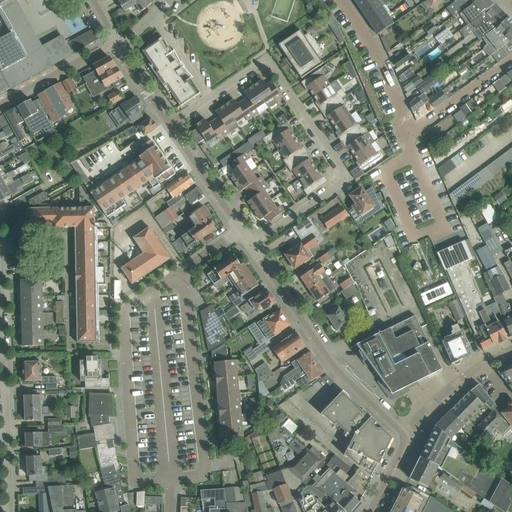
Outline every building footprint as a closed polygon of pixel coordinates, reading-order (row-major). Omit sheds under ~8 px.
[(0,0),(0,93),(72,54),(62,36),(42,47),(15,0),(0,0)] [(120,0),(118,2),(123,12),(135,5),(140,12),(147,7),(154,0),(120,0)] [(355,0),(354,1),(360,9),(373,0),(355,0)] [(373,0),(360,9),(366,18),(385,5),(381,0),(373,0)] [(460,0),(461,0),(460,0),(457,0),(453,3),(458,9),(467,1),(469,4),(473,0),(460,0)] [(471,22),(493,5),(488,0),(473,0),(469,4),(470,5),(457,15),(466,26),(471,22)] [(497,17),(503,13),(495,4),(493,5),(471,22),(466,26),(461,29),(467,36),(485,23),(488,21),(490,18),(495,14),(497,17)] [(366,18),(372,26),(390,13),(385,5),(366,18)] [(393,23),(387,15),(391,13),(390,13),(372,26),(377,34),(377,35),(394,24),(393,23)] [(497,27),(509,19),(503,13),(497,17),(495,14),(490,18),(488,21),(485,23),(467,36),(467,37),(473,32),(479,40),(483,37),(485,36),(497,27)] [(341,43),(344,41),(332,16),(326,20),(341,43)] [(511,27),(511,22),(509,19),(497,27),(485,36),(483,37),(489,43),(491,46),(505,36),(506,36),(510,32),(509,31),(511,27)] [(433,24),(425,30),(428,35),(436,29),(433,24)] [(509,44),(511,40),(511,27),(509,31),(510,32),(506,36),(505,36),(491,46),(489,43),(484,46),(486,48),(483,50),(490,56),(498,49),(499,50),(509,44)] [(447,29),(432,41),(437,48),(452,36),(447,29)] [(301,79),(309,73),(323,64),(319,58),(323,55),(321,50),(317,43),(312,37),(308,33),(304,36),(300,30),(278,45),(283,52),(286,50),(289,56),(285,59),(291,67),(295,64),(299,69),(296,71),(301,79)] [(170,49),(167,46),(162,37),(142,51),(150,63),(170,49)] [(511,52),(511,40),(509,44),(499,50),(505,58),(511,52)] [(200,93),(194,85),(191,80),(193,78),(183,67),(184,66),(181,62),(180,63),(173,49),(171,51),(170,49),(150,63),(148,65),(155,75),(157,73),(165,85),(163,86),(168,94),(170,92),(180,107),(200,93)] [(404,53),(391,62),(396,69),(408,59),(404,53)] [(86,84),(87,83),(116,67),(108,56),(93,65),(96,70),(83,77),(86,84)] [(353,79),(356,77),(349,61),(343,65),(353,79)] [(313,96),(330,85),(324,77),(330,72),(326,65),(301,82),(305,88),(307,87),(313,96)] [(106,87),(123,77),(116,67),(87,83),(90,90),(94,87),(98,93),(107,88),(106,87)] [(408,68),(402,73),(408,80),(414,75),(408,68)] [(511,69),(499,79),(504,86),(511,81),(511,69)] [(438,82),(433,76),(416,89),(420,95),(438,82)] [(420,83),(415,77),(409,82),(414,88),(420,83)] [(68,93),(74,90),(68,79),(62,82),(68,93)] [(282,97),(273,85),(268,88),(262,80),(253,86),(264,103),(273,97),(276,101),(282,97)] [(72,105),(65,92),(60,83),(38,95),(53,121),(66,114),(67,116),(78,110),(75,104),(72,105)] [(321,112),(346,95),(342,89),(335,93),(330,85),(313,96),(319,105),(317,107),(321,112)] [(256,109),(264,103),(253,86),(244,93),(250,101),(244,105),(253,117),(258,113),(256,109)] [(124,99),(119,91),(109,96),(113,104),(124,99)] [(442,91),(429,101),(434,108),(447,99),(442,91)] [(333,126),(350,115),(344,105),(346,104),(342,99),(346,96),(346,95),(321,112),(325,118),(327,117),(333,126)] [(121,105),(115,109),(124,122),(126,121),(130,118),(133,123),(142,117),(139,112),(144,109),(136,97),(127,103),(126,102),(121,105)] [(418,97),(409,104),(413,113),(423,105),(418,97)] [(54,132),(44,113),(39,104),(34,107),(30,100),(17,107),(24,120),(24,121),(36,142),(54,132)] [(253,117),(244,105),(239,108),(233,100),(224,106),(236,123),(244,117),(247,121),(253,117)] [(459,108),(467,118),(472,114),(465,104),(459,108)] [(227,129),(236,123),(224,106),(215,112),(221,121),(216,124),(224,136),(230,133),(227,129)] [(23,122),(20,117),(15,108),(5,114),(18,138),(23,135),(18,125),(23,122)] [(499,109),(489,116),(493,121),(503,113),(499,109)] [(341,142),(364,127),(363,127),(362,128),(358,122),(356,124),(350,115),(333,126),(340,135),(338,136),(341,142)] [(144,136),(157,128),(150,118),(138,126),(137,125),(127,131),(130,136),(135,133),(136,134),(140,131),(144,136)] [(210,128),(205,119),(195,126),(197,128),(190,132),(198,144),(204,139),(207,142),(216,136),(218,140),(224,136),(216,124),(210,128)] [(278,150),(295,138),(289,129),(291,128),(287,122),(262,139),(266,145),(272,141),(278,150)] [(6,137),(13,133),(8,125),(1,128),(6,137)] [(354,156),(370,144),(364,135),(367,133),(364,127),(341,142),(345,148),(347,146),(354,156)] [(252,136),(247,139),(252,145),(253,144),(256,142),(252,136)] [(287,166),(307,152),(303,146),(301,148),(295,138),(278,150),(285,159),(283,160),(287,166)] [(473,163),(478,170),(505,150),(497,138),(465,161),(468,166),(473,163)] [(146,152),(89,191),(107,217),(126,204),(122,198),(151,178),(153,181),(157,186),(161,183),(157,178),(162,174),(166,180),(175,174),(173,173),(164,159),(166,157),(164,154),(162,156),(151,140),(143,146),(146,152)] [(0,152),(0,158),(10,153),(22,146),(20,142),(20,141),(7,148),(8,148),(0,152)] [(254,147),(253,144),(252,145),(249,142),(244,145),(248,151),(254,147)] [(362,172),(370,166),(382,158),(378,152),(376,153),(370,144),(354,156),(360,165),(358,166),(362,172)] [(453,206),(457,203),(511,162),(511,148),(448,195),(453,206)] [(26,152),(20,156),(23,161),(24,164),(31,161),(26,152)] [(238,158),(235,152),(228,156),(232,162),(238,158)] [(299,179),(315,168),(309,159),(311,158),(307,152),(287,166),(290,172),(292,170),(299,179)] [(234,182),(251,171),(245,162),(249,159),(245,153),(238,158),(232,162),(236,167),(227,173),(234,182)] [(443,176),(449,170),(450,172),(462,160),(456,153),(438,170),(443,176)] [(0,178),(13,171),(11,166),(0,172),(0,178)] [(307,196),(327,182),(323,176),(321,177),(315,168),(299,179),(305,189),(303,190),(307,196)] [(13,171),(0,178),(0,189),(6,186),(4,181),(15,175),(13,171)] [(252,191),(264,182),(260,177),(257,179),(251,171),(234,182),(240,191),(249,186),(252,191)] [(185,195),(183,191),(195,183),(188,173),(167,188),(170,192),(173,197),(167,202),(170,206),(174,203),(178,209),(188,202),(191,206),(205,197),(198,187),(185,195)] [(6,186),(0,189),(0,201),(6,198),(7,197),(19,191),(16,185),(22,182),(24,184),(31,180),(27,174),(6,186)] [(253,211),(270,199),(264,191),(268,188),(264,182),(252,191),(256,196),(247,202),(253,211)] [(373,206),(376,211),(381,208),(372,187),(364,193),(361,188),(358,190),(357,188),(352,192),(353,194),(350,196),(357,206),(354,209),(359,216),(373,206)] [(43,191),(29,199),(33,206),(40,202),(47,198),(43,191)] [(502,193),(494,197),(497,204),(505,200),(502,193)] [(284,211),(280,205),(276,208),(270,199),(253,211),(260,220),(268,214),(272,220),(284,211)] [(171,222),(178,217),(170,206),(170,207),(162,212),(171,224),(171,223),(171,222)] [(185,235),(209,219),(211,217),(203,206),(188,217),(192,223),(181,230),(185,235)] [(94,223),(94,207),(35,209),(25,209),(26,225),(53,224),(53,227),(53,228),(75,227),(76,273),(75,273),(76,280),(77,343),(97,342),(95,285),(105,285),(105,267),(95,267),(94,227),(107,227),(107,223),(94,223)] [(323,232),(345,216),(339,208),(317,223),(323,232)] [(16,231),(17,225),(17,210),(9,209),(8,231),(16,231)] [(163,229),(171,224),(162,212),(155,218),(163,229)] [(308,250),(319,243),(323,240),(308,218),(294,228),(303,240),(295,245),(296,247),(285,255),(294,269),(303,262),(304,263),(310,259),(309,258),(312,256),(308,250)] [(178,233),(182,238),(188,247),(194,242),(194,243),(215,229),(209,219),(185,235),(181,230),(178,233)] [(491,255),(503,249),(488,222),(477,228),(486,245),(491,255)] [(171,223),(171,224),(163,229),(166,233),(174,227),(171,223)] [(143,253),(128,263),(126,261),(122,264),(123,266),(121,268),(132,285),(170,259),(149,227),(133,238),(143,253)] [(383,262),(392,259),(400,283),(395,285),(397,291),(408,287),(398,257),(400,256),(393,236),(370,244),(374,254),(380,252),(383,262)] [(437,253),(436,253),(444,271),(446,270),(458,298),(471,328),(478,341),(482,350),(494,345),(479,312),(476,305),(473,299),(479,297),(464,262),(472,258),(468,249),(464,241),(437,253)] [(486,245),(476,251),(483,263),(487,272),(484,273),(510,337),(511,335),(511,313),(511,314),(508,303),(506,303),(502,293),(509,289),(497,265),(497,266),(491,255),(486,245)] [(319,258),(322,263),(337,253),(334,248),(319,258)] [(429,250),(419,255),(428,274),(437,270),(438,272),(442,270),(439,263),(435,264),(429,250)] [(217,282),(240,265),(234,255),(212,270),(213,271),(207,275),(217,289),(220,287),(217,282)] [(419,255),(409,259),(415,273),(412,274),(415,282),(419,280),(418,278),(428,274),(419,255)] [(235,286),(251,275),(243,264),(240,265),(217,282),(220,287),(231,280),(235,286)] [(327,277),(322,270),(323,269),(320,264),(300,277),(309,289),(318,283),(317,283),(327,277)] [(232,303),(250,291),(258,286),(251,275),(235,286),(239,291),(229,298),(232,303)] [(344,290),(352,284),(354,283),(350,277),(340,284),(344,290)] [(42,280),(21,280),(22,346),(43,346),(42,280)] [(317,301),(325,296),(331,292),(328,287),(323,290),(318,283),(309,289),(317,301)] [(352,284),(344,290),(339,293),(344,300),(357,291),(352,284)] [(249,302),(241,308),(245,314),(246,313),(250,319),(257,315),(260,313),(260,314),(266,311),(265,309),(267,308),(275,302),(274,301),(267,290),(254,298),(254,297),(248,301),(249,302)] [(476,305),(482,302),(479,297),(473,299),(476,305)] [(451,301),(449,302),(457,321),(465,318),(456,299),(451,301)] [(353,320),(348,313),(346,315),(344,311),(342,312),(339,308),(338,308),(335,303),(324,311),(327,316),(337,331),(337,330),(339,333),(345,329),(343,326),(353,320)] [(481,303),(476,305),(479,312),(494,345),(506,339),(495,316),(494,316),(490,307),(484,310),(481,303)] [(221,345),(224,343),(221,338),(226,335),(219,324),(222,322),(211,305),(203,310),(204,313),(201,315),(208,351),(210,350),(211,351),(221,345)] [(269,317),(269,316),(257,324),(256,322),(249,327),(258,340),(265,335),(268,340),(275,335),(276,336),(281,332),(280,331),(290,324),(280,310),(269,317)] [(233,316),(230,311),(224,314),(228,320),(233,316)] [(428,376),(442,369),(415,315),(389,328),(398,346),(404,359),(376,372),(384,384),(381,386),(390,398),(407,386),(408,389),(410,388),(415,385),(412,380),(414,379),(420,374),(423,371),(426,372),(428,375),(427,375),(428,376)] [(468,346),(467,343),(465,344),(456,324),(450,327),(452,331),(450,332),(451,335),(448,337),(449,339),(442,342),(452,364),(453,363),(455,365),(460,363),(460,360),(471,355),(467,347),(468,346)] [(43,325),(43,338),(65,338),(65,325),(43,325)] [(364,363),(368,361),(398,346),(389,328),(350,347),(351,349),(355,346),(364,363)] [(282,362),(297,352),(305,346),(295,332),(272,348),(282,362)] [(224,349),(221,345),(211,351),(212,359),(228,357),(227,349),(224,349)] [(368,361),(376,372),(404,359),(398,346),(368,361)] [(251,347),(243,352),(244,354),(246,356),(250,362),(255,359),(258,357),(253,349),(251,347)] [(274,391),(317,362),(310,351),(296,360),(291,363),(295,369),(288,374),(283,377),(280,383),(281,386),(274,391)] [(85,381),(85,388),(110,388),(109,374),(108,374),(108,379),(102,379),(101,360),(97,360),(97,357),(87,358),(87,361),(80,361),(80,381),(85,381)] [(46,390),(57,389),(57,383),(54,383),(54,377),(44,377),(43,369),(41,369),(41,362),(30,362),(30,359),(24,359),(24,362),(23,362),(23,381),(41,381),(41,384),(46,384),(46,390)] [(235,360),(214,362),(215,375),(213,375),(214,383),(216,383),(218,407),(216,407),(217,416),(219,415),(221,429),(218,429),(219,437),(221,437),(222,439),(243,437),(235,360)] [(258,374),(258,383),(272,373),(265,362),(254,370),(258,374)] [(306,384),(324,372),(317,362),(274,391),(277,395),(284,390),(284,391),(302,379),(306,384)] [(511,366),(505,370),(498,372),(503,378),(504,379),(511,389),(511,366)] [(255,386),(254,375),(247,375),(248,386),(255,386)] [(330,386),(334,382),(327,375),(322,379),(330,386)] [(497,411),(499,409),(478,384),(470,391),(484,405),(485,403),(490,408),(492,407),(495,410),(496,409),(497,411)] [(451,410),(465,424),(484,405),(470,391),(451,410)] [(370,472),(372,473),(378,462),(379,459),(379,456),(381,451),(383,446),(383,443),(383,440),(382,437),(381,434),(379,431),(377,429),(365,417),(365,414),(342,392),(321,413),(296,393),(286,400),(345,450),(344,455),(360,469),(363,466),(370,472)] [(112,394),(97,393),(89,393),(88,417),(90,417),(92,429),(94,429),(95,435),(77,438),(80,452),(97,449),(99,460),(101,467),(118,463),(117,458),(116,453),(115,447),(114,447),(112,439),(114,438),(112,424),(110,424),(108,417),(111,417),(112,394)] [(41,407),(41,405),(40,395),(24,395),(24,407),(41,407)] [(242,409),(251,408),(251,413),(258,412),(256,398),(250,399),(250,402),(242,403),(242,409)] [(511,405),(502,413),(505,418),(511,425),(511,405)] [(66,418),(76,418),(75,406),(66,406),(66,418)] [(41,420),(41,415),(49,415),(49,407),(41,407),(24,407),(25,420),(41,420)] [(465,424),(458,418),(451,410),(435,426),(449,439),(461,428),(470,437),(474,433),(465,424)] [(493,411),(476,428),(482,434),(486,437),(496,427),(503,434),(505,434),(511,426),(511,425),(505,418),(503,420),(493,411)] [(277,424),(285,418),(282,413),(273,418),(277,424)] [(64,432),(64,425),(60,425),(60,419),(48,419),(48,432),(64,432)] [(263,425),(265,429),(266,434),(270,442),(280,438),(277,429),(271,420),(263,425)] [(289,435),(291,433),(283,426),(281,428),(289,435)] [(511,494),(511,485),(449,439),(435,426),(420,457),(438,466),(445,471),(476,493),(502,511),(509,511),(505,509),(511,494)] [(54,433),(48,433),(47,432),(25,433),(26,447),(36,447),(54,446),(54,433)] [(335,455),(326,465),(322,462),(326,458),(313,446),(309,451),(295,439),(295,440),(309,452),(315,456),(323,463),(327,466),(335,473),(349,485),(354,489),(362,496),(369,484),(335,455)] [(321,487),(335,473),(327,466),(323,463),(315,456),(309,452),(295,440),(290,446),(300,456),(288,469),(313,492),(316,489),(317,490),(320,486),(321,487)] [(69,448),(70,458),(78,457),(76,447),(69,448)] [(62,455),(61,448),(49,449),(49,456),(62,455)] [(47,476),(47,467),(41,467),(41,456),(27,457),(28,475),(35,475),(36,482),(47,482),(47,476)] [(435,471),(438,466),(420,457),(409,478),(434,490),(437,483),(434,481),(438,472),(435,471)] [(123,499),(123,494),(121,486),(119,472),(121,471),(123,468),(122,467),(122,465),(119,463),(118,463),(101,467),(101,468),(100,468),(105,488),(100,489),(100,488),(94,489),(97,501),(97,502),(97,503),(98,502),(100,511),(102,511),(119,508),(119,507),(123,506),(122,501),(128,500),(127,498),(123,499)] [(268,481),(265,482),(269,491),(274,489),(279,503),(281,507),(283,511),(297,511),(287,484),(281,470),(266,476),(268,481)] [(472,497),(476,493),(445,471),(440,477),(458,490),(460,488),(472,497)] [(68,511),(68,486),(65,486),(65,473),(47,476),(47,482),(48,481),(48,487),(48,488),(49,493),(52,509),(52,511),(68,511)] [(350,493),(354,489),(349,485),(335,473),(321,487),(326,492),(328,494),(333,489),(343,498),(341,500),(336,495),(334,496),(333,495),(331,497),(333,499),(346,511),(350,511),(359,502),(350,493)] [(76,511),(75,485),(68,486),(68,511),(76,511)] [(326,492),(321,487),(320,486),(317,490),(316,489),(313,492),(320,499),(326,492)] [(455,511),(433,497),(420,491),(411,486),(408,493),(403,491),(400,490),(389,511),(455,511)] [(212,490),(200,491),(201,500),(214,499),(215,509),(209,509),(208,511),(226,511),(226,502),(224,489),(212,490)] [(144,508),(144,504),(145,497),(145,491),(137,492),(136,503),(138,503),(138,507),(144,508)] [(270,511),(269,508),(266,508),(262,492),(252,495),(256,511),(255,511),(274,511),(273,511),(270,511)] [(162,505),(163,497),(145,497),(144,504),(144,508),(144,511),(150,511),(150,505),(162,505)] [(329,511),(346,511),(333,499),(325,508),(329,511)] [(130,511),(128,500),(122,501),(123,506),(119,507),(119,508),(120,508),(121,511),(130,511)] [(246,511),(244,502),(226,502),(226,511),(246,511)] [(315,511),(314,510),(316,509),(313,503),(301,508),(303,511),(315,511)]
